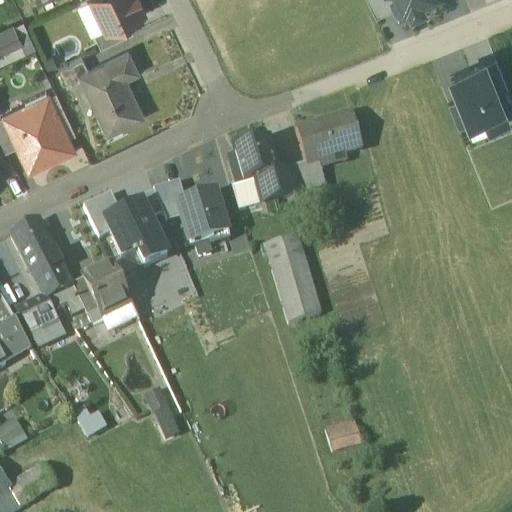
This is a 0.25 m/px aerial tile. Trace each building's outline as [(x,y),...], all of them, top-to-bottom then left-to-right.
[(90,0),(104,28),(105,31),(127,21),(143,13),(138,3),(141,2),(139,0),(90,0)] [(367,0),(374,16),(396,6),(393,0),(367,0)] [(393,0),(396,6),(400,15),(433,0),(393,0)] [(127,21),(105,31),(104,28),(103,29),(103,30),(94,35),(100,48),(132,33),(127,21)] [(0,33),(0,62),(22,52),(11,28),(0,33)] [(127,51),(80,73),(105,126),(121,118),(124,123),(142,115),(124,77),(136,71),(127,51)] [(495,59),(481,65),(494,95),(508,89),(495,59)] [(480,63),(450,76),(460,99),(470,122),(476,135),(506,122),(494,95),(481,65),(480,63)] [(50,99),(28,109),(25,103),(2,114),(16,143),(28,168),(72,147),(50,99)] [(470,122),(460,99),(448,104),(458,127),(470,122)] [(2,114),(0,115),(0,142),(3,149),(16,143),(2,114)] [(352,115),(296,131),(306,167),(306,168),(318,164),(362,152),(352,115)] [(267,142),(233,152),(235,161),(228,163),(236,189),(254,184),(272,179),(278,177),(277,176),(267,142)] [(318,164),(306,168),(306,167),(288,172),(296,198),(325,189),(318,164)] [(288,172),(277,176),(278,177),(272,179),(279,202),(296,198),(288,172)] [(272,179),(254,184),(261,207),(279,202),(272,179)] [(178,183),(153,191),(154,195),(162,216),(165,223),(177,219),(174,208),(185,205),(178,183)] [(136,210),(142,207),(149,223),(162,216),(154,195),(133,204),(136,210)] [(185,205),(174,208),(177,219),(188,255),(229,242),(216,195),(185,205)] [(99,242),(110,237),(104,225),(120,218),(109,196),(83,208),(99,242)] [(166,259),(149,223),(142,207),(136,210),(120,218),(104,225),(110,237),(121,262),(136,255),(143,270),(166,259)] [(70,287),(37,223),(9,236),(42,300),(43,302),(71,288),(70,287)] [(298,241),(265,249),(288,326),(320,317),(298,241)] [(110,267),(81,281),(81,282),(97,314),(100,320),(129,306),(110,267)] [(97,314),(81,282),(70,287),(71,288),(77,301),(86,319),(97,314)] [(42,300),(15,313),(28,339),(55,325),(50,315),(77,301),(71,288),(43,302),(42,300)] [(0,302),(0,370),(29,353),(0,302)] [(16,420),(0,428),(0,427),(0,448),(2,454),(27,443),(16,420)] [(352,423),(324,432),(331,454),(359,445),(352,423)] [(40,467),(8,488),(10,491),(0,498),(0,511),(17,511),(54,488),(40,467)] [(0,498),(10,491),(8,488),(0,476),(0,498)]
